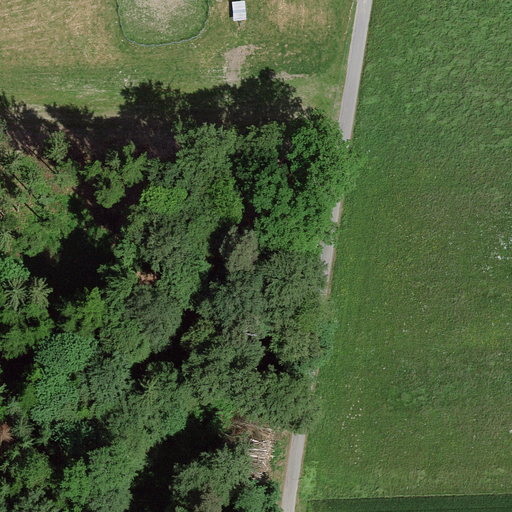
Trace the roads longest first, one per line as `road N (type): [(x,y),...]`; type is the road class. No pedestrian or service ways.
road 1 (unclassified): [(365,0),(287,511)]
road 2 (track): [(0,509),(180,486),(296,439)]
